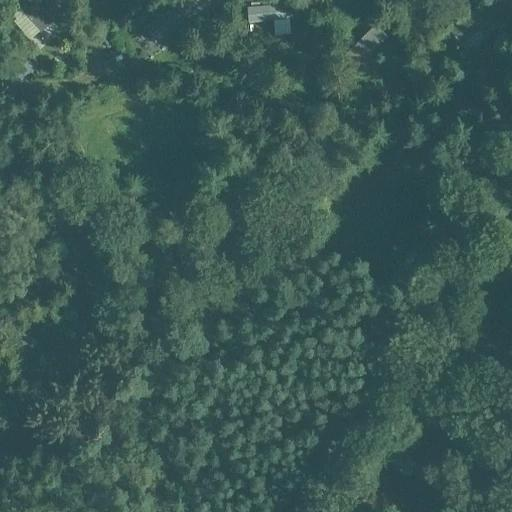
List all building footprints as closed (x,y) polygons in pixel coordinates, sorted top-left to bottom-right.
[(36,0),(23,0),(19,3),(45,33),(56,23),(36,0)] [(175,17),(212,1),(211,0),(176,0),(169,3),(175,17)] [(496,15),(486,3),(451,33),(462,45),(496,15)] [(295,20),(293,5),(251,8),(252,23),(295,20)] [(387,37),(376,27),(344,59),(355,69),(387,37)]
